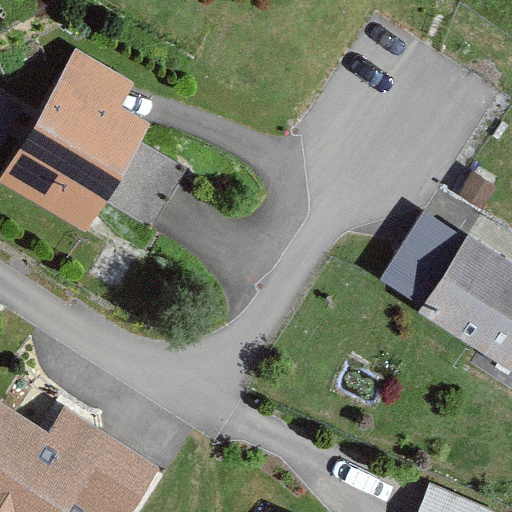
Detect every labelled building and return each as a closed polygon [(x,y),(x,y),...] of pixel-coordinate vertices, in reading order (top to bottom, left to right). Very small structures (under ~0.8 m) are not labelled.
[(76,49),(0,178),(0,181),(89,233),(153,124),(122,106),(135,84),(76,49)] [(0,148),(23,107),(0,94),(0,148)] [(425,307),(466,240),(424,214),(382,279),(425,307)] [(425,307),(422,311),(511,367),(511,265),(468,238),(466,240),(425,307)] [(48,430),(0,400),(0,511),(66,511),(73,501),(90,511),(135,511),(164,467),(64,405),(48,430)] [(420,511),(482,511),(431,489),(420,511)]
